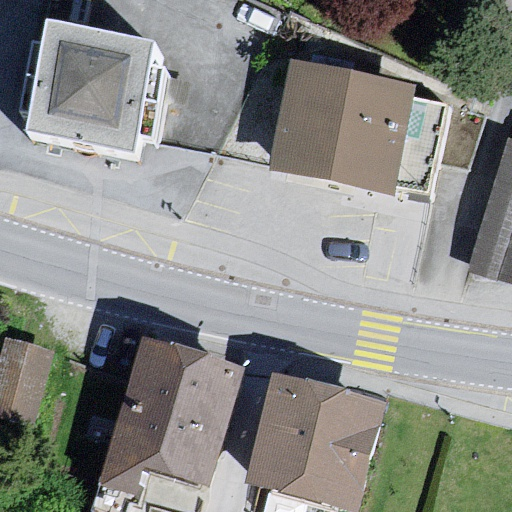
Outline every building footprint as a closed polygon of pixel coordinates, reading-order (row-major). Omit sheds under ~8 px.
[(165,72),(25,41),(16,147),(133,177),(165,72)] [(409,103),(288,83),(259,183),(385,216),(409,103)] [(511,133),(471,264),(511,275),(511,133)] [(0,359),(0,409),(35,421),(59,347),(9,331),(0,359)] [(232,383),(122,354),(89,504),(115,511),(131,511),(131,486),(201,503),(232,383)] [(360,511),(382,426),(257,392),(236,500),(305,511),(360,511)]
